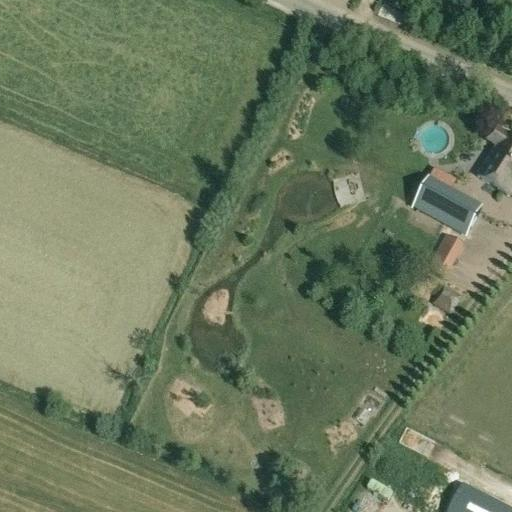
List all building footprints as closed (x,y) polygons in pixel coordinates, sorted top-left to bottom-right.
[(508,197),(511,190),(511,138),(495,127),(486,141),(495,147),(477,176),(508,197)] [(441,163),(437,171),(457,181),(461,173),(441,163)] [(481,208),(452,192),(457,182),(433,169),(412,208),(465,237),(481,208)] [(456,256),(461,246),(446,237),(440,247),(456,256)] [(448,316),(461,297),(444,287),(432,305),(448,316)] [(499,511),(384,454),(373,476),(445,511),(499,511)]
